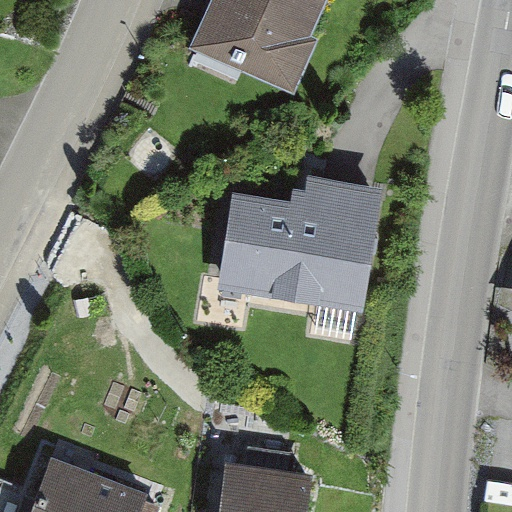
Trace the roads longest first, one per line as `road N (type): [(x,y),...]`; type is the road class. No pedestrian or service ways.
road 1 (tertiary): [(511,1),(462,285),(439,511)]
road 2 (residential): [(116,0),(0,244)]
